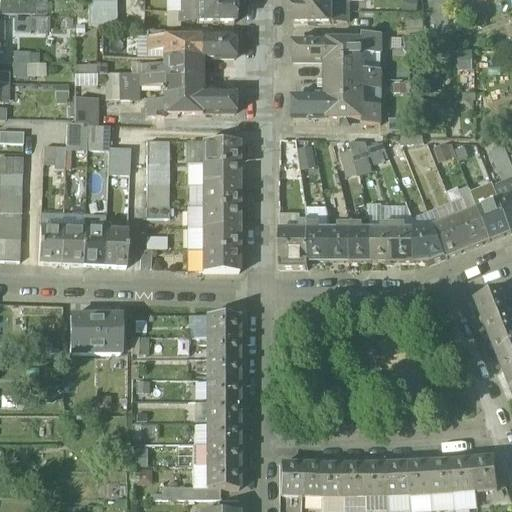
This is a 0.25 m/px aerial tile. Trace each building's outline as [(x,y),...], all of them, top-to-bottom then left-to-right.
[(0,0),(0,16),(12,17),(12,32),(46,33),(46,2),(0,0)] [(179,0),(180,16),(196,16),(196,7),(195,0),(179,0)] [(431,0),(427,1),(431,24),(446,19),(449,18),(447,0),(431,0)] [(87,5),(87,17),(115,17),(115,5),(87,5)] [(331,15),(331,6),(296,5),(293,5),(293,26),(331,26),(331,25),(331,15)] [(233,6),(230,6),(196,7),(196,16),(196,25),(196,26),(233,26),(233,6)] [(331,6),(331,15),(347,16),(347,6),(331,6)] [(347,25),(347,16),(331,15),(331,25),(347,25)] [(180,25),(196,25),(196,16),(180,16),(180,25)] [(115,29),(115,17),(87,17),(87,29),(96,29),(112,29),(115,29)] [(446,19),(431,24),(437,44),(452,40),(446,19)] [(146,36),(146,45),(163,45),(162,41),(163,42),(163,35),(146,36)] [(363,45),(364,46),(369,48),(380,47),(380,38),(363,38),(363,44),(363,45)] [(421,39),(402,39),(405,55),(424,52),(421,39)] [(162,54),(162,61),(201,61),(200,42),(163,42),(162,41),(163,45),(162,54)] [(234,42),(200,42),(201,61),(201,62),(202,62),(233,62),(234,42)] [(327,65),(327,64),(327,44),(293,44),(293,65),(325,65),(327,65)] [(363,44),(327,44),(327,64),(364,64),(364,57),(364,46),(363,45),(363,44)] [(162,54),(163,45),(146,45),(146,54),(162,54)] [(380,57),(380,47),(369,48),(364,46),(364,57),(380,57)] [(13,56),(13,68),(29,68),(29,56),(13,56)] [(33,68),(37,68),(37,56),(29,56),(29,68),(33,68)] [(201,62),(201,61),(162,61),(162,70),(162,79),(202,79),(202,62),(201,62)] [(325,65),(325,82),(364,83),(364,73),(364,64),(327,64),(327,65),(325,65)] [(380,64),(364,64),(364,73),(380,73),(380,64)] [(29,77),(29,68),(13,68),(12,80),(29,80),(29,77)] [(146,70),(146,79),(162,79),(162,70),(146,70)] [(364,73),(364,83),(380,83),(380,73),(364,73)] [(71,77),(72,88),(94,88),(94,76),(71,77)] [(118,105),(129,105),(129,91),(135,91),(135,79),(118,79),(118,105)] [(162,88),(162,79),(146,79),(146,88),(162,88)] [(162,88),(162,97),(200,97),(200,96),(202,96),(202,79),(162,79),(162,88)] [(327,99),(327,101),(364,101),(364,92),(364,83),(325,82),(325,99),(327,99)] [(380,92),(380,83),(364,83),(364,92),(380,92)] [(380,92),(364,92),(364,101),(380,101),(380,92)] [(233,96),(202,96),(200,96),(200,97),(200,117),(233,117),(233,96)] [(200,117),(200,97),(162,97),(162,104),(162,113),(163,113),(163,117),(200,117)] [(293,120),(327,121),(327,101),(327,99),(325,99),(293,99),(293,120)] [(364,108),(364,101),(327,101),(327,121),(363,121),(363,120),(364,120),(364,108)] [(88,128),(96,129),(97,104),(74,103),(73,128),(88,128)] [(433,103),(420,103),(421,119),(433,118),(433,103)] [(146,104),(146,113),(162,113),(162,104),(146,104)] [(364,108),(364,120),(369,118),(380,118),(380,109),(364,108)] [(380,127),(380,118),(369,118),(364,120),(363,120),(363,121),(362,127),(380,127)] [(409,122),(388,122),(388,134),(409,134),(409,122)] [(65,151),(86,152),(87,131),(88,128),(73,128),(65,128),(65,151)] [(132,130),(131,145),(146,146),(146,131),(132,130)] [(86,154),(108,156),(108,153),(109,131),(87,131),(86,152),(86,154)] [(0,153),(21,154),(22,136),(0,135),(0,153)] [(370,161),(367,150),(365,146),(348,145),(358,180),(372,176),(368,162),(370,161)] [(146,146),(146,168),(168,168),(168,146),(146,146)] [(203,146),(203,168),(238,168),(238,146),(203,146)] [(379,146),(367,150),(370,161),(373,169),(385,165),(379,146)] [(404,159),(400,147),(386,152),(391,164),(404,159)] [(298,158),(300,172),(315,170),(313,149),(297,151),(298,158)] [(441,149),(433,151),(439,166),(456,159),(452,149),(441,149)] [(494,166),(508,160),(503,149),(489,155),(494,166)] [(53,173),(64,173),(65,151),(54,151),(53,173)] [(108,153),(108,156),(107,178),(129,179),(130,153),(108,153)] [(279,210),(305,210),(300,172),(298,158),(279,158),(279,210)] [(502,186),(508,184),(511,181),(511,170),(508,160),(494,166),(502,186)] [(0,162),(0,179),(21,180),(21,163),(0,162)] [(168,189),(168,168),(146,168),(146,189),(168,189)] [(238,189),(238,168),(203,168),(203,189),(238,189)] [(0,189),(21,190),(21,180),(0,179),(0,189)] [(493,189),(499,204),(511,199),(511,193),(508,184),(502,186),(493,189)] [(473,203),(477,213),(499,204),(493,189),(491,186),(470,195),(473,203)] [(0,201),(21,202),(21,190),(0,189),(0,201)] [(168,211),(168,189),(146,189),(145,211),(168,211)] [(238,211),(238,189),(203,189),(203,211),(238,211)] [(451,206),(457,221),(469,216),(465,207),(473,203),(470,195),(468,190),(458,193),(461,200),(450,204),(451,206)] [(511,234),(511,199),(499,204),(511,235),(511,234)] [(0,215),(20,216),(21,202),(0,201),(0,215)] [(465,207),(469,216),(477,213),(473,203),(465,207)] [(511,235),(499,204),(477,213),(490,244),(511,235)] [(443,209),(449,224),(457,221),(451,206),(443,209)] [(372,228),(371,233),(381,233),(381,227),(381,209),(381,207),(366,207),(372,228)] [(407,210),(381,209),(381,227),(393,227),(404,227),(404,233),(414,233),(414,227),(412,221),(407,210)] [(427,215),(433,230),(449,224),(443,209),(427,215)] [(145,223),(168,223),(168,211),(145,211),(145,223)] [(188,232),(203,232),(203,211),(187,211),(188,232)] [(238,232),(238,211),(203,211),(203,232),(238,232)] [(307,225),(307,227),(319,227),(319,233),(329,233),(328,217),(326,212),(306,212),(307,225)] [(490,244),(477,213),(469,216),(457,221),(469,252),(490,244)] [(420,236),(433,230),(427,215),(412,221),(414,227),(414,233),(414,236),(420,236)] [(279,233),(299,233),(299,225),(299,216),(279,216),(279,233)] [(469,252),(457,221),(449,224),(433,230),(446,261),(469,252)] [(0,222),(0,244),(19,244),(20,244),(20,223),(0,222)] [(279,272),(307,272),(307,227),(307,225),(299,225),(299,233),(279,233),(279,272)] [(329,265),(329,233),(319,233),(319,227),(307,227),(307,272),(308,272),(308,265),(329,265)] [(329,265),(350,265),(350,227),(338,227),(338,233),(329,233),(329,265)] [(350,265),(372,265),(371,233),(362,233),(362,227),(350,227),(350,265)] [(372,265),(393,265),(393,227),(381,227),(381,233),(371,233),(372,265)] [(393,265),(414,265),(414,236),(414,233),(404,233),(404,227),(393,227),(393,265)] [(429,265),(446,261),(433,230),(420,236),(414,236),(414,265),(429,265)] [(38,266),(60,268),(62,232),(40,231),(38,266)] [(60,268),(82,268),(82,233),(62,232),(60,268)] [(238,253),(238,232),(203,232),(203,253),(238,253)] [(82,268),(103,269),(105,234),(82,233),(82,268)] [(127,235),(105,234),(103,269),(125,270),(127,235)] [(146,253),(166,253),(166,241),(146,241),(146,253)] [(0,262),(18,264),(19,244),(0,244),(0,262)] [(139,271),(150,272),(151,254),(140,253),(139,271)] [(238,275),(238,253),(203,253),(203,275),(238,275)] [(483,322),(511,310),(511,309),(504,289),(474,301),(483,322)] [(511,310),(483,322),(491,342),(511,333),(511,310)] [(206,341),(206,319),(188,319),(188,341),(206,341)] [(206,319),(206,341),(238,341),(238,319),(206,319)] [(71,358),(120,357),(120,320),(70,320),(71,358)] [(511,333),(491,342),(499,362),(511,356),(511,333)] [(206,341),(206,363),(238,362),(238,341),(206,341)] [(511,356),(499,362),(507,381),(511,379),(511,356)] [(206,363),(206,384),(238,384),(238,362),(206,363)] [(194,406),(206,406),(206,384),(194,384),(194,406)] [(206,384),(206,406),(238,405),(238,384),(206,384)] [(135,386),(134,398),(148,399),(149,386),(135,386)] [(94,400),(94,415),(110,416),(111,401),(94,400)] [(206,406),(206,427),(238,427),(238,405),(206,406)] [(194,427),(206,427),(206,406),(194,406),(194,427)] [(131,427),(131,445),(143,445),(143,427),(131,427)] [(194,449),(206,449),(206,427),(194,427),(194,449)] [(206,427),(206,449),(238,449),(238,427),(206,427)] [(191,470),(206,470),(206,449),(194,449),(191,449),(191,470)] [(206,449),(206,470),(238,470),(238,449),(206,449)] [(133,452),(133,470),(146,470),(146,452),(133,452)] [(494,461),(472,463),(475,495),(497,493),(494,461)] [(472,463),(451,465),(453,497),(475,495),(472,463)] [(451,465),(430,467),(431,499),(453,497),(451,465)] [(430,467),(408,468),(410,500),(431,499),(430,467)] [(279,500),(300,500),(301,469),(279,468),(279,500)] [(408,468),(387,469),(388,501),(410,500),(408,468)] [(323,469),(301,469),(300,500),(322,501),(323,469)] [(344,469),(323,469),(322,501),(344,501),(344,469)] [(365,469),(344,469),(344,501),(366,501),(365,469)] [(387,469),(365,469),(366,501),(388,501),(387,469)] [(206,470),(191,470),(191,492),(206,492),(206,470)] [(238,493),(238,470),(206,470),(206,492),(206,493),(219,493),(238,493)] [(135,475),(135,489),(151,489),(151,474),(135,475)] [(161,504),(175,504),(175,492),(161,492),(161,504)] [(175,504),(219,504),(219,493),(206,493),(206,492),(191,492),(175,492),(175,504)] [(453,497),(454,511),(466,511),(476,511),(475,495),(453,497)] [(454,511),(453,497),(431,499),(432,511),(454,511)] [(432,511),(431,499),(410,500),(410,511),(432,511)] [(410,511),(410,500),(388,501),(388,511),(410,511)] [(344,511),(344,501),(322,501),(322,511),(344,511)] [(366,511),(366,501),(344,501),(344,511),(366,511)] [(388,511),(388,501),(366,501),(366,511),(388,511)]
